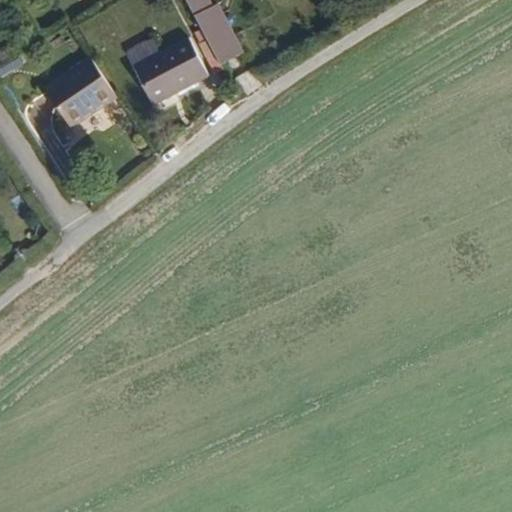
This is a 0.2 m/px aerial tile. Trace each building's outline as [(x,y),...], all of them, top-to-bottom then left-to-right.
[(212,0),(211,0),(193,10),(220,60),(239,48),(212,0)] [(164,55),(155,39),(129,53),(157,104),(210,74),(191,40),(164,55)] [(97,64),(78,77),(104,115),(122,103),(97,64)] [(104,115),(78,77),(49,96),(70,129),(88,116),(92,123),(104,115)] [(92,123),(88,116),(70,129),(75,135),(92,123)]
